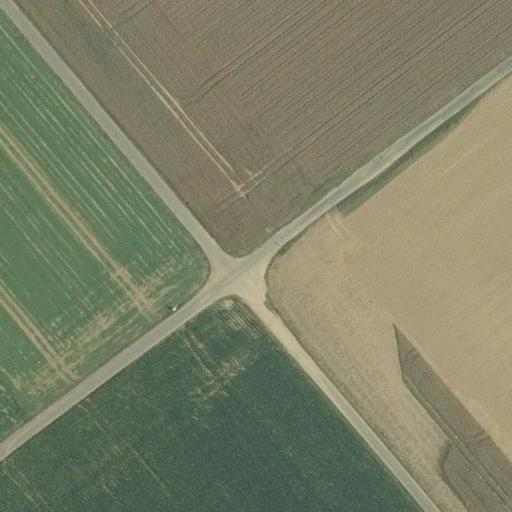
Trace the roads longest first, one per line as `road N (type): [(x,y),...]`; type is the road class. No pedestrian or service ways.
road 1 (track): [(0,0),(233,277)]
road 2 (track): [(233,277),(511,64)]
road 3 (track): [(233,277),(430,511)]
road 4 (track): [(0,457),(233,277)]
